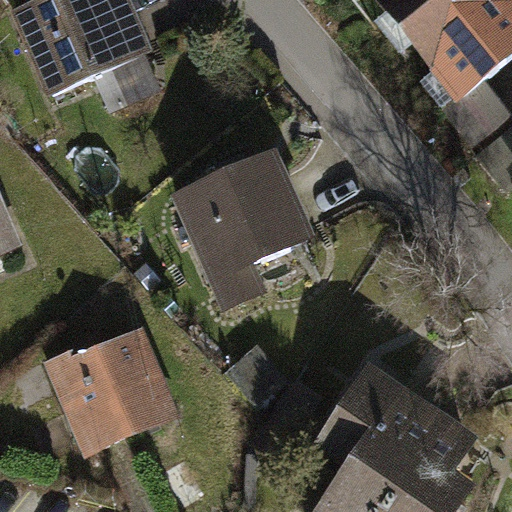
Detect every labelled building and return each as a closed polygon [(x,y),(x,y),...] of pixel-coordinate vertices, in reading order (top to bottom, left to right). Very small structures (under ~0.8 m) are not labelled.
[(129,0),(57,0),(17,16),(52,101),(154,60),(129,0)] [(511,1),(511,0),(358,0),(452,113),(511,63),(511,1)] [(283,157),(172,205),(223,320),(270,299),(258,273),(322,245),(283,157)] [(0,197),(0,251),(19,244),(0,197)] [(104,352),(101,345),(48,369),(91,464),(177,425),(138,337),(104,352)] [(352,478),(327,511),(479,511),(487,502),(465,486),(489,454),(376,369),(315,450),(352,478)]
